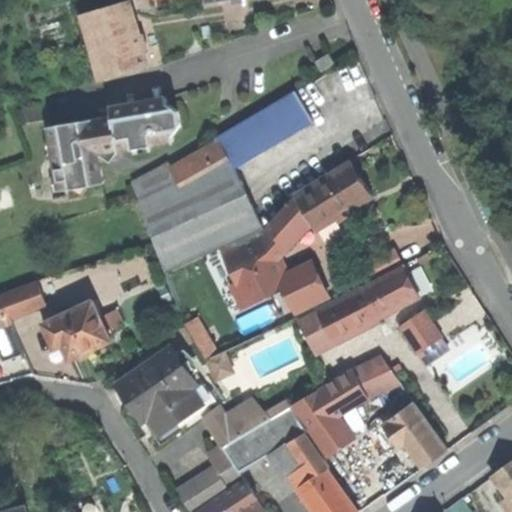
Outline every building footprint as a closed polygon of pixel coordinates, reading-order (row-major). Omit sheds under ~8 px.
[(148,66),(129,2),(82,16),(100,81),(148,66)] [(322,70),(334,63),(329,54),(317,61),(322,70)] [(217,138),(218,141),(219,141),(227,155),(229,154),(236,169),(315,122),(298,91),(217,138)] [(113,119),(117,151),(172,142),(172,137),(181,126),(179,119),(178,113),(167,103),(166,97),(111,106),(113,119)] [(109,162),(117,151),(113,119),(92,122),(92,120),(49,128),(59,186),(65,191),(102,184),(97,154),(109,162)] [(258,236),(263,230),(241,180),(236,169),(229,154),(227,155),(219,141),(218,141),(172,167),(170,163),(134,184),(167,273),(221,248),(240,245),(258,236)] [(297,196),(310,219),(316,230),(371,198),(362,182),(352,163),(297,196)] [(284,246),(310,219),(297,196),(259,237),(265,250),(282,245),(284,246)] [(247,309),(284,292),(283,290),(277,277),(265,250),(259,237),(225,253),(223,257),(247,309)] [(376,278),(402,265),(394,250),(368,264),(376,278)] [(314,261),(277,277),(283,290),(297,315),(332,299),(314,261)] [(297,321),(311,354),(333,342),(380,318),(419,298),(403,266),(297,321)] [(38,282),(1,295),(10,316),(46,303),(38,282)] [(1,295),(0,295),(0,329),(14,325),(10,316),(1,295)] [(93,301),(44,324),(56,350),(63,347),(68,356),(71,362),(112,343),(93,301)] [(419,353),(442,338),(424,311),(401,327),(419,353)] [(199,317),(186,324),(207,359),(219,352),(199,317)] [(449,348),(442,338),(419,353),(426,364),(449,348)] [(190,387),(167,353),(118,385),(145,424),(160,446),(207,413),(207,412),(211,409),(196,385),(190,387)] [(218,378),(232,371),(224,353),(210,359),(218,378)] [(353,369),(369,400),(400,385),(380,356),(353,369)] [(343,416),(369,400),(353,369),(291,406),(326,456),(357,438),(343,416)] [(229,457),(240,473),(275,453),(290,445),(307,469),(293,478),(299,487),(298,488),(314,511),(358,511),(327,468),(329,467),(306,434),(303,436),(290,410),(273,420),(266,424),(252,401),(226,416),(210,425),(222,446),(223,445),(229,457)] [(416,402),(385,424),(401,448),(406,444),(411,451),(423,467),(449,448),(416,402)] [(269,414),(273,420),(290,410),(292,409),(288,403),(269,414)] [(205,417),(210,425),(226,416),(221,407),(205,417)] [(177,491),(191,511),(196,511),(244,481),(229,457),(223,445),(222,446),(208,454),(215,466),(177,491)] [(275,453),(293,478),(307,469),(290,445),(275,453)] [(511,511),(511,461),(505,466),(492,475),(508,497),(503,501),(510,511),(511,511)] [(266,511),(245,481),(199,511),(266,511)] [(472,511),(462,499),(444,511),(472,511)]
